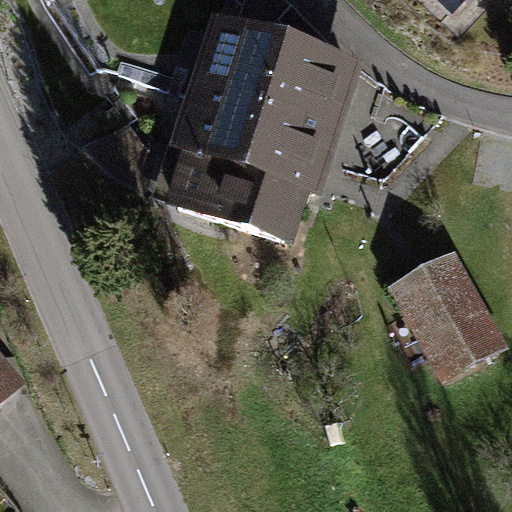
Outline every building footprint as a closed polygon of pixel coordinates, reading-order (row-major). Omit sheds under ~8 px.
[(191,104),(216,29),(227,0),(50,0),(97,71),(191,104)] [(365,77),(216,29),(191,104),(172,162),(183,166),(311,207),(322,210),(365,77)] [(311,207),(183,166),(166,218),(294,259),(311,207)] [(508,349),(456,255),(392,290),(443,384),(508,349)] [(0,413),(27,391),(0,359),(0,413)]
